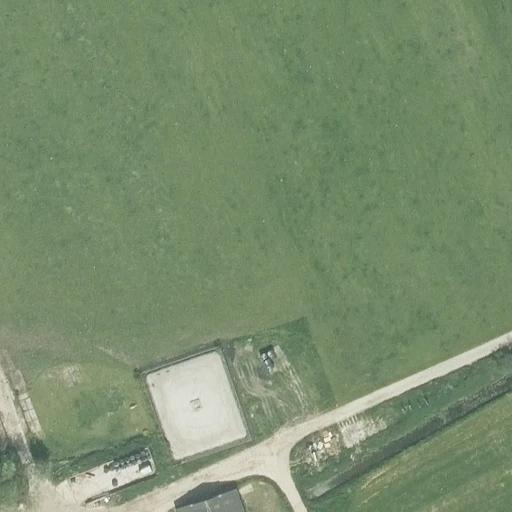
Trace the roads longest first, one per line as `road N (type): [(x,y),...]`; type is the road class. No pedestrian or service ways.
road 1 (track): [(511,337),(137,511)]
road 2 (track): [(0,389),(44,511)]
